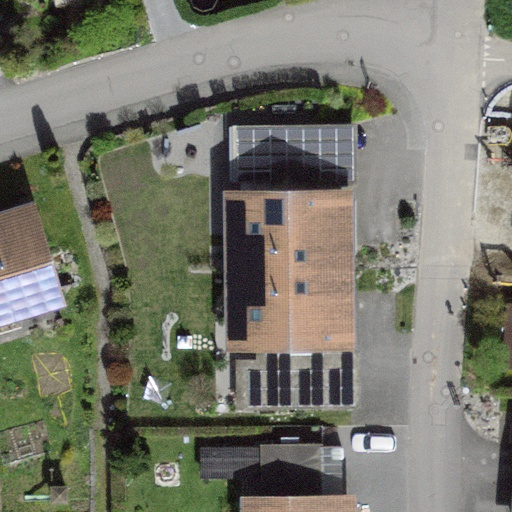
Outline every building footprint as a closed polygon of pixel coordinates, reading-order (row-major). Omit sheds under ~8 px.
[(349,123),(221,126),(225,259),(352,256),(349,123)] [(0,336),(60,318),(28,213),(0,221),(0,336)] [(225,259),(227,404),(357,401),(352,256),(225,259)] [(511,302),(508,302),(500,361),(511,362),(511,302)] [(347,511),(348,489),(241,490),(240,511),(347,511)]
